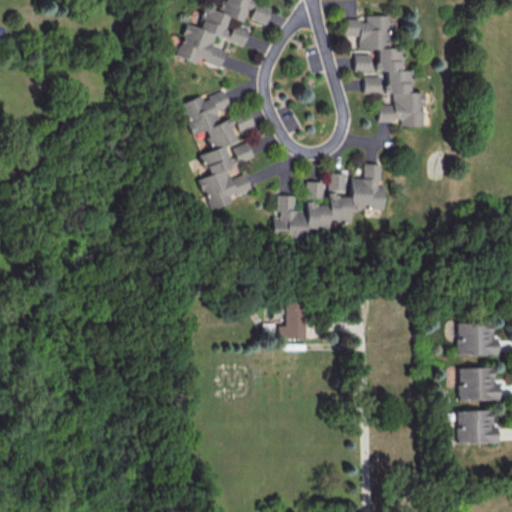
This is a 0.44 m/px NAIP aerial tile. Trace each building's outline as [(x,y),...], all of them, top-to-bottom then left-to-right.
[(219,0),(214,10),(201,7),(196,27),(182,23),(173,56),(194,61),(196,58),(208,64),(217,66),(221,50),(209,47),(212,37),(241,45),(244,30),(239,21),(240,19),(247,19),(263,23),(267,9),(250,0),(219,0)] [(419,126),(420,92),(408,91),(408,69),(399,69),(399,47),(385,47),(386,15),(362,14),(362,19),(340,18),(340,35),(355,35),(355,48),(372,48),(372,74),(360,74),(359,92),(389,93),(388,104),(374,103),(373,120),(396,121),(396,125),(419,126)] [(350,54),(351,70),(367,70),(366,53),(350,54)] [(205,209),(228,203),(226,195),(246,189),(242,173),(226,177),(224,168),(234,162),(249,157),(244,142),(228,146),(220,146),(231,139),(227,124),(231,121),(234,130),(250,125),(245,111),(215,120),(212,109),(225,106),(219,87),(200,99),(198,96),(178,101),(187,134),(201,130),(206,148),(195,155),(206,172),(196,178),(205,209)] [(379,209),(380,186),(375,185),(376,163),(360,163),(359,177),(346,177),(346,189),(341,188),(342,173),(324,172),(323,204),(311,204),(310,199),(318,196),(319,181),(302,180),(301,210),(290,209),(290,195),(270,194),(277,217),(269,216),(268,237),(301,239),(302,227),(311,228),(313,233),(324,230),(324,220),(346,221),(347,208),(379,209)] [(275,337),(302,337),(301,302),(281,303),(281,324),(275,325),(275,337)] [(453,355),(494,353),(493,337),(488,337),(488,320),(452,321),(453,355)] [(260,322),(260,333),(271,334),(271,323),(260,322)] [(495,399),(495,383),(489,383),(489,366),(454,367),(455,400),(495,399)] [(494,426),(488,426),(487,409),(453,410),(454,443),(494,441),(494,426)]
